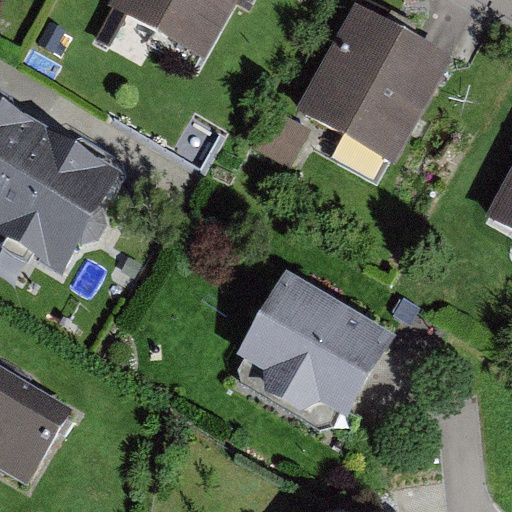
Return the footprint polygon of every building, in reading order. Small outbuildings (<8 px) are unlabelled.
[(237,0),(114,0),(112,6),(114,7),(97,39),(112,47),(129,16),(206,58),(237,0)] [(456,55),(357,1),(299,108),(398,162),(456,55)] [(0,204),(47,125),(0,96),(0,204)] [(292,172),(314,129),(274,109),(252,152),(292,172)] [(123,169),(47,125),(0,204),(0,238),(63,275),(123,169)] [(511,171),(488,215),(511,228),(511,171)] [(398,333),(288,269),(239,353),(266,369),(267,390),(303,411),(320,399),(350,416),(398,333)] [(423,310),(405,300),(395,318),(412,328),(423,310)] [(74,410),(0,366),(0,469),(29,486),(74,410)]
